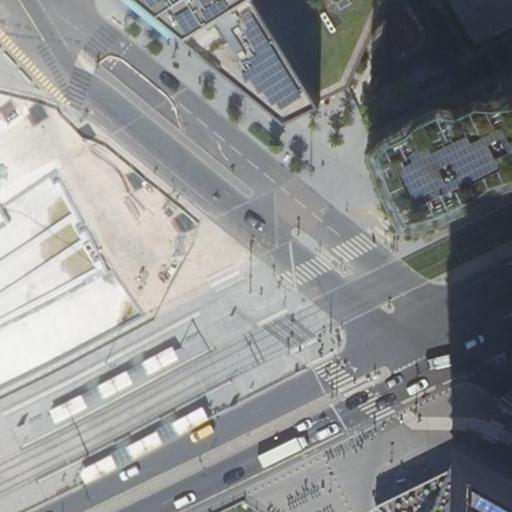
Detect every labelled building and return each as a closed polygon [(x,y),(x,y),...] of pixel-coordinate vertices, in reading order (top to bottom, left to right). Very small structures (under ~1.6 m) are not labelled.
[(147,0),(158,9),(196,41),(288,117),(316,103),(348,88),(386,0),(147,0)] [(511,0),(450,0),(470,34),(494,19),(511,8),(511,0)] [(511,112),(504,117),(487,84),(462,97),(482,140),(461,150),(440,107),(414,120),(417,126),(376,145),(409,211),(436,197),(439,202),(488,178),(511,166),(511,112)] [(166,351),(134,367),(141,381),(173,365),(166,351)] [(86,390),(93,405),(124,389),(117,375),(86,390)] [(38,414),(45,429),(77,413),(70,398),(38,414)] [(171,435),(205,419),(199,406),(165,423),(171,435)] [(124,458),(158,442),(152,429),(118,446),(124,458)] [(77,482),(111,465),(105,452),(71,469),(77,482)] [(511,511),(511,485),(497,477),(378,510),(379,511),(511,511)]
